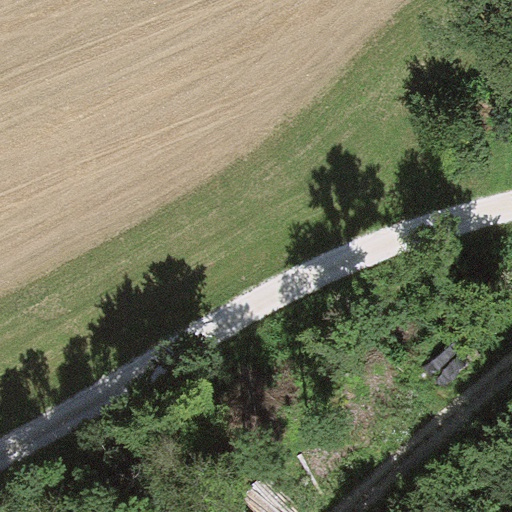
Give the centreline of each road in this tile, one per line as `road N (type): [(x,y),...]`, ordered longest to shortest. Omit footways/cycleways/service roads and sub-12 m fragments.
road 1 (track): [(0,466),(238,317),(408,231),(511,212)]
road 2 (track): [(352,511),(511,379)]
